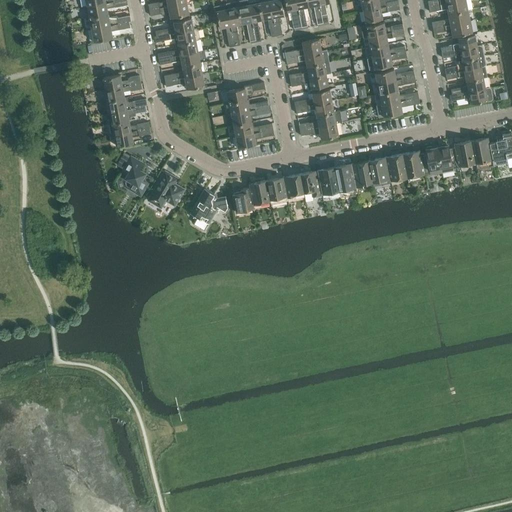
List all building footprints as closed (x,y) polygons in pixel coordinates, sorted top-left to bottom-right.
[(125,0),(120,0),(88,6),(90,18),(108,14),(107,8),(115,7),(126,5),(125,0)] [(160,2),(150,4),(152,9),(187,2),(186,0),(167,0),(168,1),(160,3),(160,2)] [(248,0),(246,0),(237,2),(242,23),(246,23),(247,24),(250,41),(256,40),(249,5),(249,3),(248,0)] [(259,0),(249,3),(249,5),(256,40),(261,39),(258,22),(259,20),(263,19),(260,2),(259,0)] [(270,0),(260,2),(263,19),(267,19),(268,20),(272,37),(277,36),(270,0)] [(271,0),(270,0),(277,36),(283,35),(279,17),(280,16),(284,15),(283,8),(285,7),(283,0),(271,0)] [(283,0),(285,7),(287,7),(288,13),(291,12),(295,30),(302,29),(302,27),(296,0),(283,0)] [(296,0),(302,27),(307,26),(304,9),(305,7),(309,6),(307,0),(296,0)] [(307,0),(309,6),(313,6),(314,7),(318,24),(323,23),(318,0),(307,0)] [(330,0),(318,0),(323,23),(329,22),(325,4),(326,3),(330,2),(330,0)] [(362,0),(364,11),(397,4),(399,4),(398,0),(382,0),(381,0),(380,0),(362,0)] [(466,0),(462,0),(431,6),(432,12),(442,10),(445,9),(448,11),(449,14),(469,10),(466,0)] [(152,9),(150,10),(151,16),(162,13),(162,15),(163,15),(170,14),(171,18),(189,14),(187,2),(152,9)] [(237,2),(227,4),(235,44),(235,46),(241,45),(237,26),(238,24),(242,23),(237,2)] [(227,4),(216,6),(217,11),(220,28),(224,27),(226,28),(229,45),(235,44),(227,4)] [(397,4),(364,11),(366,22),(383,18),(381,13),(388,11),(388,12),(398,10),(397,4)] [(444,20),(438,21),(439,27),(471,20),(469,10),(449,14),(449,16),(443,18),(444,20)] [(108,14),(90,18),(92,29),(129,22),(131,21),(130,15),(118,18),(118,17),(117,16),(109,18),(108,14)] [(173,27),(156,31),(157,36),(194,29),(192,18),(174,21),(175,25),(173,27)] [(439,27),(433,28),(435,34),(452,30),(453,36),(473,32),(471,20),(439,27)] [(129,22),(92,29),(95,42),(113,38),(112,31),(120,29),(120,30),(131,27),(129,22)] [(366,26),(361,27),(363,38),(369,37),(369,36),(402,30),(401,24),(391,26),(386,27),(385,26),(384,22),(366,26)] [(157,36),(155,37),(156,42),(176,38),(178,40),(179,44),(196,40),(198,40),(200,37),(198,30),(196,29),(194,29),(157,36)] [(402,30),(369,36),(369,37),(371,47),(388,44),(387,38),(388,37),(390,38),(403,36),(402,30)] [(347,33),(338,35),(340,41),(348,40),(347,33)] [(459,44),(443,47),(444,52),(477,46),(477,45),(475,34),(458,37),(459,44)] [(297,50),(285,52),(286,58),(322,51),(322,50),(320,38),(303,42),(304,49),(297,51),(297,50)] [(173,51),(160,53),(161,59),(198,51),(196,40),(179,44),(180,50),(173,51)] [(388,44),(371,47),(373,58),(406,51),(405,46),(392,48),(390,50),(389,50),(388,44)] [(477,46),(444,52),(445,58),(455,56),(456,61),(484,55),(483,46),(480,45),(477,45),(477,46)] [(322,51),(286,58),(287,64),(300,62),(299,61),(306,59),(307,66),(329,61),(327,49),(322,50),(322,51)] [(161,59),(159,59),(160,64),(180,61),(182,62),(183,66),(201,63),(198,51),(161,59)] [(373,58),(367,59),(369,70),(375,69),(392,65),(392,61),(393,60),(397,59),(407,57),(406,51),(373,58)] [(447,68),(445,68),(446,74),(448,73),(481,67),(485,66),(486,64),(484,55),(456,61),(457,66),(447,68)] [(302,72),(289,75),(290,81),(327,74),(326,73),(331,72),(329,61),(307,66),(308,72),(302,73),(302,72)] [(182,72),(164,75),(165,81),(203,74),(201,63),(183,66),(184,70),(182,72)] [(481,67),(448,73),(449,79),(464,76),(466,77),(467,81),(484,78),(487,77),(485,66),(481,67)] [(394,69),(376,72),(378,83),(415,76),(414,70),(398,73),(396,75),(395,75),(394,69)] [(203,74),(165,81),(167,86),(184,83),(186,85),(187,89),(205,85),(203,74)] [(327,74),(290,81),(292,86),(304,84),(304,83),(308,82),(309,89),(329,85),(327,74)] [(121,75),(104,78),(106,90),(141,83),(140,75),(134,76),(128,79),(129,80),(122,81),(121,75)] [(415,76),(378,83),(380,94),(398,90),(398,87),(398,86),(416,82),(415,76)] [(466,86),(451,89),(452,95),(486,88),(485,88),(484,78),(467,81),(467,85),(466,86)] [(244,88),(227,91),(230,103),(247,99),(247,98),(249,98),(248,95),(252,94),(253,91),(266,88),(264,82),(244,86),(244,88)] [(141,83),(106,90),(108,101),(125,98),(125,97),(124,92),(131,90),(131,91),(142,89),(141,83)] [(452,95),(450,95),(451,101),(468,98),(470,99),(471,103),(482,101),(482,102),(492,100),(493,98),(492,89),(489,87),(485,88),(486,88),(452,95)] [(307,99),(294,101),(296,107),(332,100),(330,89),(312,92),(314,99),(307,100),(307,99)] [(398,90),(380,94),(382,105),(419,97),(418,91),(400,95),(399,94),(398,90)] [(107,102),(106,104),(107,111),(109,112),(110,112),(146,105),(148,105),(146,99),(128,102),(127,97),(125,97),(125,98),(108,101),(108,102),(107,102)] [(382,105),(377,106),(379,117),(384,116),(403,113),(401,107),(420,103),(419,98),(419,97),(382,105)] [(247,99),(230,103),(232,114),(269,107),(268,101),(248,105),(247,99)] [(332,100),(296,107),(297,113),(309,111),(309,110),(316,109),(317,115),(335,111),(332,100)] [(146,105),(110,112),(112,123),(129,120),(132,119),(131,117),(135,116),(136,115),(136,113),(147,111),(146,105)] [(269,107),(232,114),(234,125),(252,122),(251,116),(270,113),(269,107)] [(309,122),(299,124),(300,130),(337,123),(342,122),(340,110),(335,111),(317,115),(318,121),(309,123),(309,122)] [(111,124),(110,126),(111,133),(113,135),(115,134),(150,128),(149,122),(137,124),(137,125),(131,126),(129,120),(112,123),(111,124)] [(252,122),(234,125),(236,136),(273,129),(272,123),(253,127),(252,122)] [(337,123),(300,130),(301,136),(312,133),(313,135),(320,133),(322,139),(339,135),(337,123)] [(150,128),(115,134),(117,146),(134,143),(133,136),(139,135),(139,136),(151,134),(150,128)] [(273,129),(236,136),(238,148),(241,147),(244,147),(256,144),(255,139),(275,135),(273,129)] [(496,142),(490,143),(494,165),(508,162),(507,158),(511,157),(511,132),(511,133),(503,134),(503,139),(496,140),(496,142)] [(488,137),(471,140),(476,162),(477,168),(494,165),(490,143),(488,137)] [(471,140),(454,144),(455,148),(459,166),(476,162),(471,140)] [(442,146),(437,147),(442,173),(453,171),(453,168),(459,167),(459,166),(455,148),(449,149),(449,145),(448,145),(447,144),(446,143),(443,144),(442,145),(442,146)] [(426,153),(421,154),(425,174),(431,173),(431,175),(442,173),(437,147),(432,148),(432,147),(431,146),(427,147),(427,148),(427,149),(426,149),(426,153)] [(420,150),(403,154),(408,179),(410,179),(410,176),(423,173),(423,174),(425,174),(421,154),(420,150)] [(121,174),(117,180),(120,190),(126,194),(129,187),(141,194),(147,183),(141,179),(145,173),(138,170),(142,163),(125,153),(118,164),(130,172),(127,178),(121,174)] [(403,154),(386,157),(390,178),(390,180),(391,180),(392,180),(392,179),(405,177),(406,180),(408,179),(403,154)] [(386,157),(369,160),(373,182),(374,186),(391,183),(391,180),(390,180),(390,178),(386,157)] [(359,168),(353,169),(357,187),(361,186),(362,184),(373,182),(369,160),(358,162),(359,168)] [(346,165),(335,167),(339,190),(357,187),(353,169),(353,167),(347,169),(346,165)] [(323,169),(318,170),(319,174),(322,194),(328,192),(329,196),(332,198),(340,196),(339,190),(335,167),(323,169)] [(166,171),(149,200),(161,207),(166,199),(175,205),(184,189),(175,184),(178,178),(166,171)] [(312,171),(301,173),(304,192),(312,191),(312,195),(315,196),(323,195),(322,194),(319,174),(313,175),(312,171)] [(290,180),(284,181),(287,196),(288,198),(294,197),(294,194),(304,192),(301,173),(289,176),(290,180)] [(278,178),(267,180),(270,199),(271,199),(271,201),(271,203),(288,200),(288,198),(287,196),(284,181),(278,182),(278,178)] [(256,186),(250,187),(253,204),(254,204),(271,201),(271,199),(270,199),(267,180),(255,182),(256,186)] [(244,192),(233,194),(237,212),(255,208),(254,204),(253,204),(250,187),(244,189),(244,192)] [(205,188),(191,213),(208,223),(217,206),(226,211),(228,207),(226,196),(217,198),(214,196),(215,194),(205,188)]
